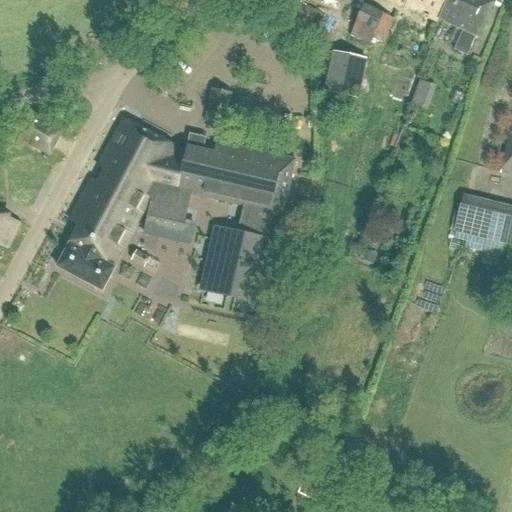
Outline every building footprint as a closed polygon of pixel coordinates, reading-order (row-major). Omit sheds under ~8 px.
[(284,0),(279,13),(319,31),(327,15),(292,0),(284,0)] [(438,21),(439,19),(448,0),(391,0),(400,3),(438,21)] [(484,0),(448,0),(439,19),(463,30),(455,50),(468,56),(492,4),(484,0)] [(384,44),(395,19),(365,5),(350,37),(370,46),(373,39),(384,44)] [(324,92),(360,99),(368,60),(332,53),(324,92)] [(206,123),(224,127),(232,94),(213,89),(206,123)] [(19,136),(48,153),(61,130),(32,113),(19,136)] [(58,267),(104,292),(117,268),(114,267),(137,222),(153,193),(147,216),(159,219),(184,225),(192,195),(205,198),(222,202),(243,207),(242,213),(240,223),(237,233),(213,227),(197,292),(262,308),(277,242),(273,241),(275,232),(277,221),(279,215),(284,216),(294,175),(297,161),(219,142),(216,154),(186,147),(183,160),(171,158),(177,147),(169,143),(140,128),(124,119),(99,167),(106,171),(100,181),(92,180),(70,220),(80,226),(58,267)] [(511,123),(501,173),(511,175),(511,123)] [(455,231),(511,245),(511,207),(464,196),(460,213),(455,212),(451,229),(456,231),(455,231)] [(0,245),(10,250),(20,224),(0,216),(0,245)] [(149,259),(136,252),(130,262),(143,269),(149,259)] [(302,488),(300,493),(311,499),(319,503),(328,487),(308,477),(302,488)]
